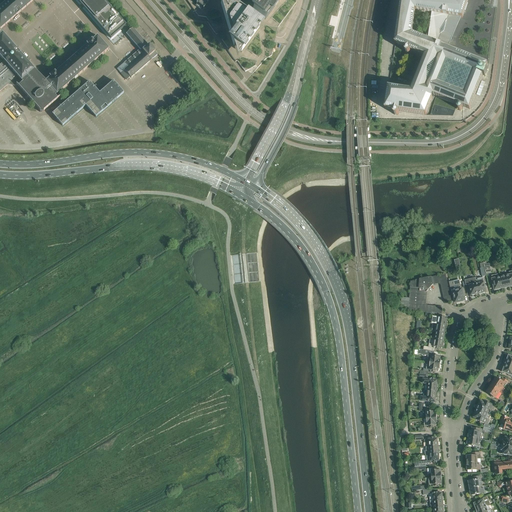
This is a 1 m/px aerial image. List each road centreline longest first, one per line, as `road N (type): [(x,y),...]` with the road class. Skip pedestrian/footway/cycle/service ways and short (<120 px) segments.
road 1 (primary): [(368,511),(337,289),(309,238),(253,187)]
road 2 (primary): [(242,196),(298,244),(329,300),(358,511)]
road 3 (tertiary): [(508,12),(496,94),(469,130),(435,142),(338,141)]
road 4 (primary): [(245,182),(150,152),(0,163)]
road 5 (primary): [(0,174),(165,167),(242,196)]
road 6 (tertiary): [(147,0),(263,122),(304,140),(338,141)]
road 7 (tertiary): [(338,141),(290,128),(253,106),(158,0)]
road 8 (secondary): [(253,187),(294,106),(320,0)]
road 9 (secondary): [(314,0),(286,102),(245,182)]
road 10 (residential): [(497,304),(470,311),(459,325),(448,392),(453,433)]
road 11 (track): [(488,110),(497,118),(492,130),(466,158),(436,172),(392,174)]
road 12 (residential): [(453,433),(495,356),(497,304)]
